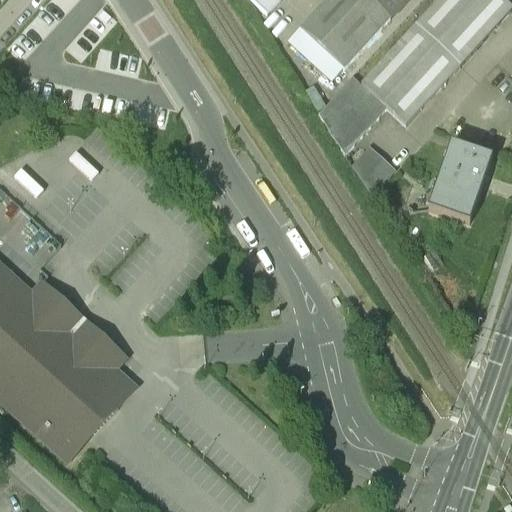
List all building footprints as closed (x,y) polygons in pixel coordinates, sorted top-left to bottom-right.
[(246,0),(266,19),(284,0),(246,0)] [(329,0),(291,42),(308,57),(316,48),(343,73),(390,22),(365,0),(329,0)] [(365,0),(390,22),(409,0),(365,0)] [(442,0),(414,30),(459,71),(511,12),(498,0),(442,0)] [(414,30),(361,89),(352,81),(318,118),(344,159),(386,113),(405,130),(459,71),(414,30)] [(367,149),(346,171),(374,195),(394,173),(367,149)] [(491,163),(450,149),(427,214),(469,228),(491,163)] [(31,299),(0,271),(0,406),(67,467),(88,444),(80,437),(127,386),(114,374),(125,362),(42,288),(31,299)]
